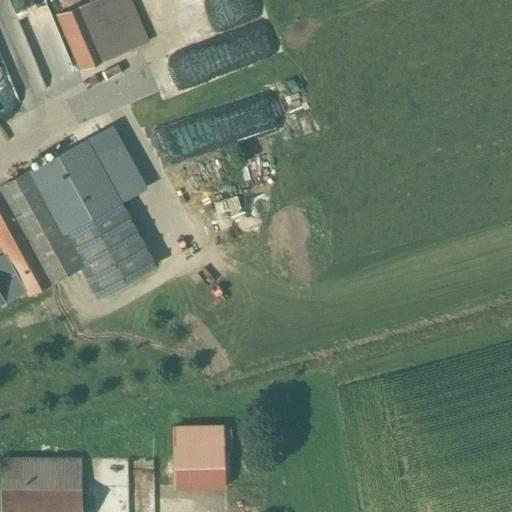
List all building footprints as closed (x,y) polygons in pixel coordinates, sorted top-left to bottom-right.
[(128,40),(112,0),(57,0),(39,7),(61,66),(128,40)] [(0,22),(0,47),(10,67),(32,56),(26,45),(47,34),(36,11),(27,16),(26,14),(14,21),(12,16),(0,22)] [(81,155),(35,183),(75,256),(101,304),(150,275),(117,213),(142,199),(119,156),(81,155)] [(35,183),(22,159),(0,170),(0,296),(75,256),(35,183)] [(166,423),(166,487),(218,487),(218,423),(166,423)] [(0,511),(71,511),(73,453),(0,450),(0,511)]
